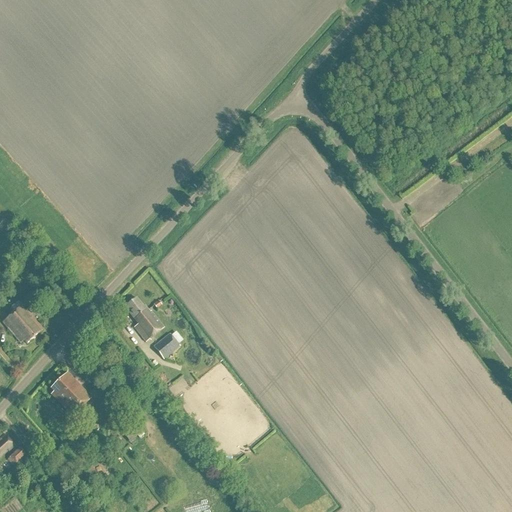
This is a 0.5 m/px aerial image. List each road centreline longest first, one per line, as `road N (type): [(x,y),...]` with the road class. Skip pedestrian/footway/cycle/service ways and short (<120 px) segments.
road 1 (tertiary): [(2,408),(296,97)]
road 2 (tertiary): [(511,366),(296,97)]
road 3 (unclassified): [(79,511),(2,408)]
road 4 (unclassified): [(296,97),(377,0)]
